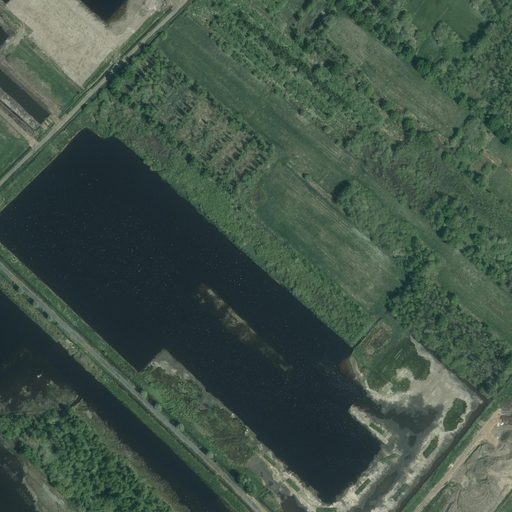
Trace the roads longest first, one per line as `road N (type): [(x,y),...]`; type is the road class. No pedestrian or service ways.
road 1 (track): [(0,265),(258,511)]
road 2 (track): [(0,184),(182,0)]
